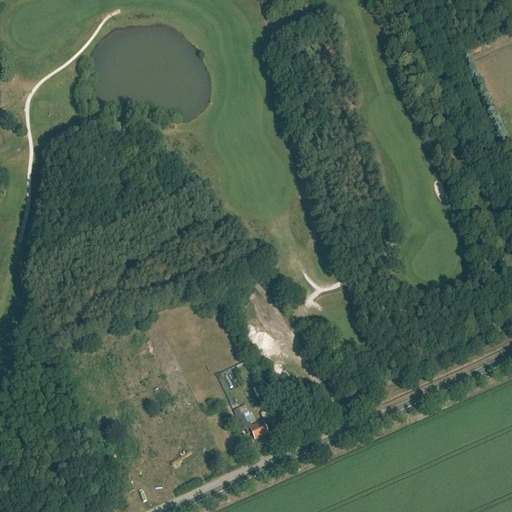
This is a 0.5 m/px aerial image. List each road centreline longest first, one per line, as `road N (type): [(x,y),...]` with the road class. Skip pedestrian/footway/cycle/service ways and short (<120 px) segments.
road 1 (tertiary): [(176,511),(511,360)]
road 2 (track): [(511,218),(413,0)]
